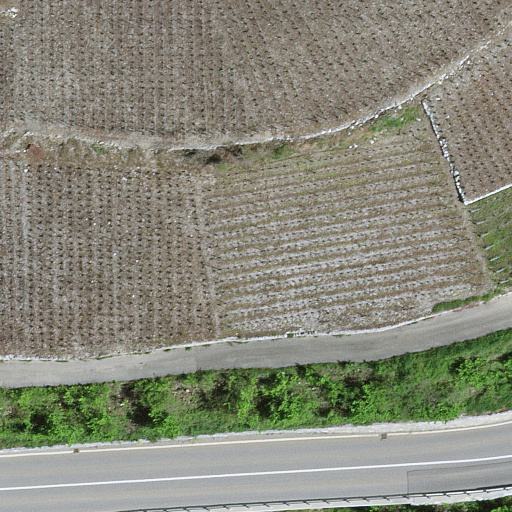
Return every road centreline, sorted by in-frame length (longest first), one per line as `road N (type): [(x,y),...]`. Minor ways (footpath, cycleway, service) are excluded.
road 1 (track): [(0,376),(137,371),(385,342),(511,317)]
road 2 (tertiary): [(0,489),(511,455)]
